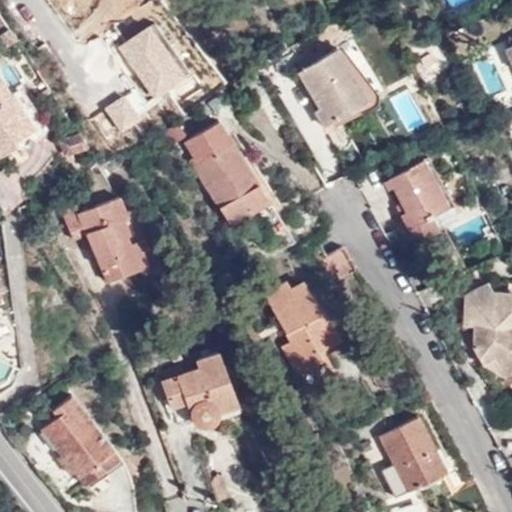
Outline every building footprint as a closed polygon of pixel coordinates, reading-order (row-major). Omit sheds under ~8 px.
[(9,25),(5,29),(9,34),(13,31),(9,25)] [(153,26),(118,48),(151,100),(186,78),(153,26)] [(9,34),(5,29),(0,32),(0,33),(3,38),(9,34)] [(13,31),(9,34),(13,40),(18,37),(13,31)] [(9,34),(3,38),(2,39),(6,45),(13,40),(9,34)] [(366,104),(336,53),(304,72),(324,108),(317,112),(325,127),(366,104)] [(0,155),(17,145),(14,142),(36,128),(13,92),(9,94),(0,79),(0,155)] [(128,94),(102,109),(117,136),(143,121),(128,94)] [(266,200),(218,121),(189,138),(202,158),(194,163),(230,222),(266,200)] [(78,134),(89,149),(90,148),(81,133),(78,134)] [(67,152),(89,149),(78,134),(62,140),(67,152)] [(449,206),(423,158),(388,177),(405,210),(401,212),(416,241),(439,229),(436,223),(457,212),(453,204),(449,206)] [(77,205),(61,214),(72,239),(87,233),(109,280),(148,264),(118,196),(81,214),(77,205)] [(342,248),(327,257),(339,280),(355,271),(342,248)] [(339,280),(327,257),(319,262),(331,283),(339,280)] [(438,279),(415,292),(424,309),(448,296),(438,279)] [(320,310),(303,280),(289,288),(285,281),(265,292),(292,340),(283,345),(299,372),(323,359),(317,349),(339,336),(323,308),(320,310)] [(463,322),(476,323),(484,338),(474,343),(485,363),(495,356),(502,368),(511,362),(511,289),(490,288),(488,283),(466,295),(463,322)] [(484,338),(476,323),(474,343),(484,338)] [(238,403),(218,349),(196,357),(198,364),(162,378),(180,425),(194,419),(200,423),(206,424),(212,421),(216,416),(217,410),(238,403)] [(495,356),(485,363),(502,368),(495,356)] [(505,374),(511,370),(511,362),(502,368),(505,374)] [(98,459),(114,447),(73,394),(55,409),(60,416),(42,428),(62,453),(57,458),(69,474),(75,471),(87,485),(106,470),(98,459)] [(489,428),(511,418),(511,404),(506,396),(478,407),(489,428)] [(379,469),(393,497),(445,471),(418,415),(379,435),(393,462),(379,469)] [(511,442),(511,418),(489,428),(501,447),(511,442)] [(122,458),(114,447),(98,459),(106,470),(122,458)] [(483,498),(473,479),(450,491),(459,511),(483,498)]
